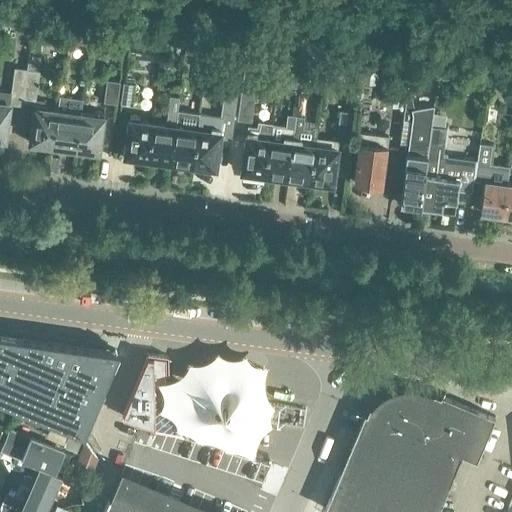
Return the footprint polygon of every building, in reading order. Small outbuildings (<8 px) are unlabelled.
[(189,40),(187,53),(203,55),(205,42),(189,40)] [(28,70),(23,104),(35,105),(31,142),(39,143),(41,143),(42,146),(49,147),(51,145),(53,145),(54,145),(59,109),(45,107),(46,103),(36,101),(37,91),(42,60),(29,58),(28,70)] [(245,64),(241,93),(238,119),(251,121),(255,95),(253,95),(257,65),(245,64)] [(379,70),(364,68),(363,84),(378,85),(379,70)] [(0,91),(0,137),(6,139),(7,129),(9,129),(10,122),(8,122),(11,105),(22,106),(23,104),(28,70),(15,69),(15,70),(14,79),(12,93),(0,91)] [(386,73),(382,104),(405,107),(409,86),(410,79),(410,76),(386,73)] [(108,79),(105,101),(117,103),(120,81),(108,79)] [(124,80),(121,103),(133,105),(137,82),(124,80)] [(200,114),(194,164),(195,164),(197,167),(203,168),(205,165),(216,167),(220,135),(232,137),(239,83),(227,81),(222,116),(200,114)] [(153,120),(149,158),(150,158),(152,161),(158,162),(161,159),(171,161),(178,111),(179,100),(180,96),(170,95),(169,98),(166,122),(153,120)] [(59,109),(54,145),(62,146),(63,146),(64,149),(72,150),(74,148),(75,148),(76,148),(81,112),(83,99),(60,96),(59,109)] [(405,109),(400,142),(409,143),(408,154),(407,154),(408,154),(405,170),(405,171),(401,201),(400,203),(422,205),(432,125),(433,117),(435,104),(434,104),(416,107),(405,109)] [(81,112),(76,148),(77,148),(78,148),(79,151),(87,152),(89,150),(90,150),(100,151),(104,111),(95,110),(95,114),(81,112)] [(178,111),(171,161),(181,162),(183,165),(190,166),(193,164),(194,164),(200,114),(178,111)] [(350,133),(353,114),(341,112),(338,132),(350,133)] [(271,136),(266,173),(269,177),(274,178),(277,175),(288,176),(293,139),(297,115),(287,113),(286,124),(273,123),(271,136)] [(131,114),(125,155),(137,156),(139,160),(144,160),(147,158),(149,158),(153,120),(140,118),(141,115),(131,114)] [(293,139),(288,176),(298,178),(300,181),(307,182),(309,179),(311,180),(316,142),(317,139),(318,129),(304,127),(303,127),(305,116),(297,115),(293,139)] [(244,163),(243,170),(253,172),(255,175),(261,176),(264,173),(266,173),(271,136),(273,123),(273,122),(259,120),(258,126),(249,124),(249,126),(244,163)] [(432,125),(422,205),(443,208),(444,198),(457,200),(459,190),(472,191),(477,159),(449,155),(443,154),(445,139),(447,126),(446,126),(432,125)] [(361,133),(360,142),(355,181),(383,185),(389,136),(361,133)] [(316,142),(311,180),(313,180),(313,183),(331,186),(332,183),(333,183),(339,142),(330,141),(317,139),(316,142)] [(480,142),(475,178),(487,180),(485,190),(484,190),(483,196),(485,196),(483,210),(504,213),(508,183),(510,165),(490,162),(493,143),(480,142)] [(0,395),(85,431),(119,350),(0,332),(0,395)] [(170,380),(159,382),(163,388),(165,392),(166,397),(166,402),(164,407),(161,410),(166,413),(171,415),(175,419),(178,422),(178,425),(178,430),(189,432),(193,435),(197,437),(200,442),(209,441),(215,442),(220,444),(225,447),(229,451),(237,452),(244,453),(251,456),(258,462),(258,455),(258,450),(259,444),(261,439),(265,433),(270,428),(275,426),(273,420),(273,415),(274,410),(277,405),(272,399),(269,393),(267,385),(267,377),(268,371),(270,365),(268,366),(261,366),(256,365),(252,362),(249,358),(249,353),(247,354),(240,357),(235,358),(229,358),(224,356),(220,352),(217,356),(213,359),(207,361),(198,363),(191,361),(189,368),(187,372),(178,378),(170,380)] [(148,355),(123,415),(185,435),(169,407),(167,358),(148,355)] [(441,394),(437,393),(434,392),(433,393),(429,391),(424,389),(420,388),(415,387),(410,387),(405,387),(400,388),(395,389),(391,391),(386,393),(382,396),(378,399),(375,402),(372,406),(370,405),(367,412),(365,411),(325,508),(335,511),(438,511),(463,453),(477,459),(496,415),(442,392),(441,394)] [(8,433),(0,430),(0,452),(0,453),(8,433)] [(74,461),(94,469),(99,455),(85,442),(83,441),(84,438),(84,437),(84,436),(84,435),(83,435),(73,431),(66,443),(65,445),(77,452),(74,461)] [(30,436),(28,441),(11,434),(3,453),(55,475),(63,456),(62,456),(65,450),(30,436)] [(38,470),(20,511),(42,511),(57,478),(38,470)] [(103,511),(159,511),(154,510),(153,511),(151,511),(111,495),(110,495),(103,511)] [(57,503),(53,511),(78,511),(79,511),(57,503)]
